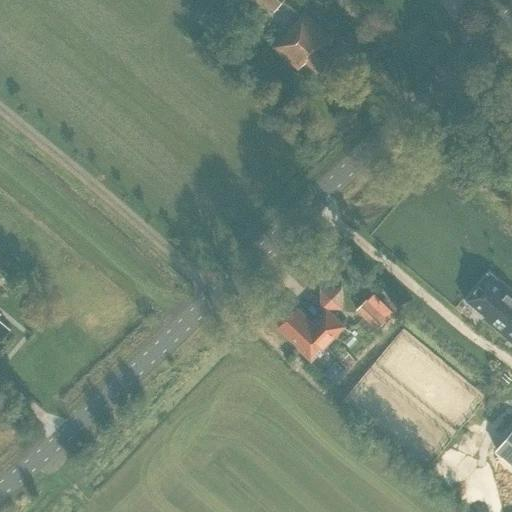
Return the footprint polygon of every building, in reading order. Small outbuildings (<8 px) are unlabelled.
[(259,0),(275,11),(282,0),(259,0)] [(273,47),(298,68),(305,60),(322,75),(337,59),(324,47),(332,38),(303,13),(273,47)] [(511,291),(489,272),(465,301),(485,318),(484,319),(511,342),(511,291)] [(279,326),(300,347),(299,348),(311,360),(344,326),(326,308),(312,322),(297,308),(279,326)] [(0,338),(9,328),(0,320),(0,338)] [(338,379),(345,372),(335,362),(323,375),(333,385),(338,379)] [(511,429),(495,450),(511,463),(511,429)]
